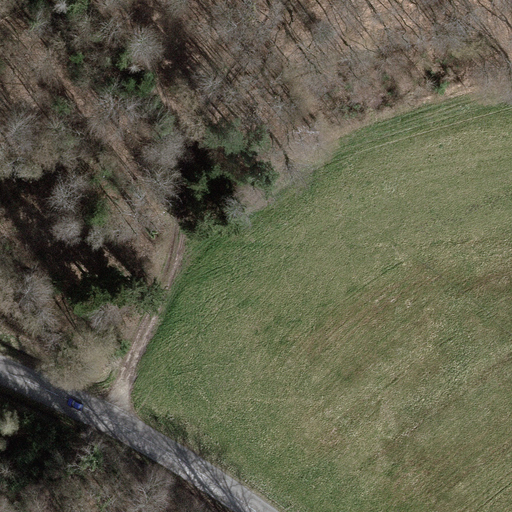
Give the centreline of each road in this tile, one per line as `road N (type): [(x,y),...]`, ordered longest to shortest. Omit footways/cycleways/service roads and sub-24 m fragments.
road 1 (tertiary): [(0,373),(89,412),(236,511)]
road 2 (track): [(107,424),(153,278)]
